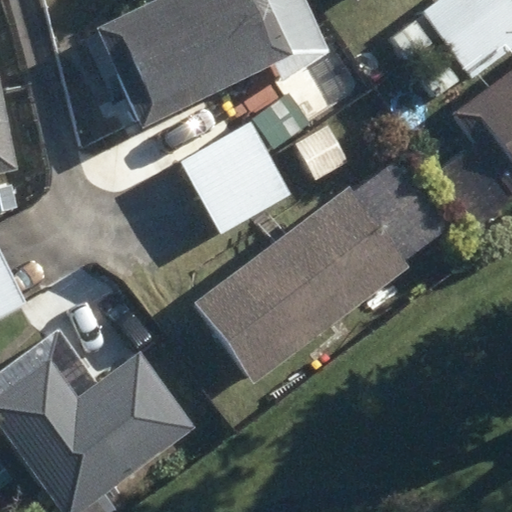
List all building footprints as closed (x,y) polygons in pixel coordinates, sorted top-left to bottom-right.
[(175,0),(96,38),(143,136),(298,62),(269,0),(175,0)] [(352,0),(358,8),(370,0),(352,0)] [(450,50),(511,6),(511,5),(508,0),(451,0),(427,17),(450,50)] [(511,6),(450,50),(474,83),(511,55),(511,6)] [(393,46),(411,67),(431,49),(413,28),(393,46)] [(421,86),(435,104),(460,85),(447,67),(421,86)] [(511,79),(454,122),(511,201),(511,79)] [(0,180),(17,177),(0,103),(0,180)] [(261,126),(276,149),(312,126),(297,103),(261,126)] [(202,205),(270,165),(249,131),(181,171),(202,205)] [(296,155),(310,178),(333,163),(319,141),(296,155)] [(270,165),(202,205),(221,240),(290,201),(270,165)] [(195,315),(254,393),(411,274),(405,268),(447,236),(396,169),(356,199),(353,195),(195,315)] [(0,278),(9,275),(0,256),(0,278)] [(9,275),(0,278),(0,324),(27,310),(9,275)] [(0,405),(0,436),(55,511),(93,511),(197,436),(141,361),(79,406),(50,368),(0,405)] [(262,410),(240,381),(213,402),(235,431),(262,410)]
